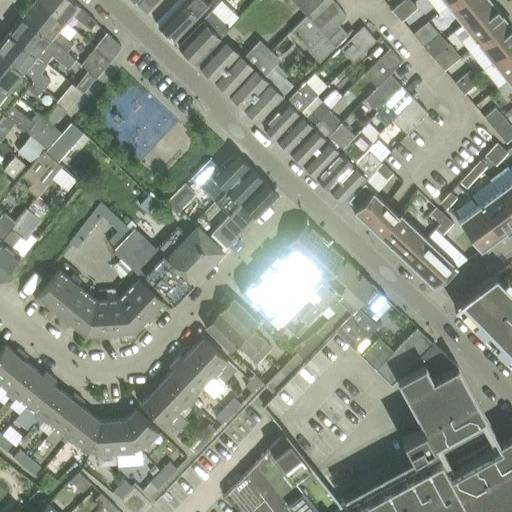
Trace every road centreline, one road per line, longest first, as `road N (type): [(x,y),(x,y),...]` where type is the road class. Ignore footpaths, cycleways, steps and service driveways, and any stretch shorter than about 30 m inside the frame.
road 1 (residential): [(0,307),(71,364),(106,369),(138,361),(303,193)]
road 2 (residential): [(303,193),(110,0)]
road 3 (residential): [(423,304),(303,193)]
road 4 (residential): [(511,386),(423,304)]
